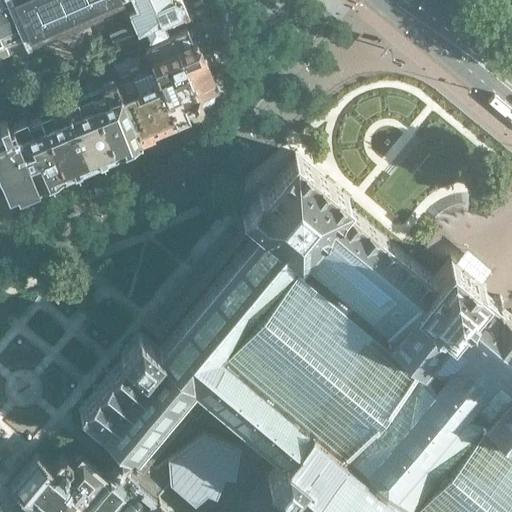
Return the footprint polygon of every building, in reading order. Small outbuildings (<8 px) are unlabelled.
[(27,34),(12,0),(0,0),(0,34),(4,44),(27,34)] [(12,0),(27,34),(32,47),(127,5),(124,0),(12,0)] [(189,17),(181,0),(124,0),(141,37),(189,17)] [(261,45),(271,33),(260,24),(250,36),(261,45)] [(212,81),(207,67),(210,66),(212,62),(209,55),(205,53),(201,55),(195,39),(192,41),(186,26),(142,44),(149,60),(175,120),(177,119),(176,118),(186,114),(188,114),(188,113),(187,111),(185,108),(201,101),(203,100),(204,99),(205,98),(205,96),(206,96),(206,94),(206,92),(206,90),(205,89),(209,87),(210,88),(210,87),(213,82),(213,81),(212,81)] [(175,120),(149,60),(143,63),(146,70),(116,83),(140,138),(142,138),(141,137),(150,133),(152,132),(151,130),(175,120)] [(140,138),(116,83),(116,84),(114,80),(102,85),(104,91),(91,97),(114,150),(140,138)] [(114,150),(91,97),(78,102),(76,97),(64,102),(89,161),(114,150)] [(89,161),(64,102),(49,108),(51,113),(40,118),(63,172),(89,161)] [(63,172),(40,118),(27,124),(25,119),(11,125),(37,182),(37,183),(63,172)] [(37,182),(11,125),(0,129),(0,172),(7,189),(7,190),(7,191),(16,187),(18,191),(37,182)] [(36,452),(9,483),(31,501),(44,511),(111,511),(132,487),(129,484),(135,477),(141,482),(165,479),(194,502),(206,492),(215,495),(224,475),(234,476),(239,444),(202,430),(153,467),(149,464),(145,461),(190,407),(194,411),(195,411),(195,410),(196,410),(196,409),(207,395),(214,401),(219,406),(281,457),(266,474),(267,475),(287,492),(288,491),(300,500),(289,511),(511,511),(511,310),(511,309),(511,308),(510,308),(510,309),(510,310),(500,303),(501,302),(502,302),(502,301),(502,300),(501,300),(501,301),(500,300),(501,299),(501,296),(499,295),(497,295),(496,296),(495,296),(493,295),(493,296),(484,289),(483,288),(482,287),(484,285),(470,274),(463,268),(449,256),(446,260),(433,276),(431,275),(416,263),(346,203),(346,202),(349,198),(294,151),(263,188),(261,188),(258,186),(253,192),(244,203),(238,209),(258,226),(258,227),(196,302),(188,312),(159,346),(158,346),(138,329),(133,335),(123,346),(118,352),(121,355),(121,357),(77,409),(125,450),(121,455),(118,452),(102,472),(80,453),(73,461),(61,452),(51,464),(36,452)] [(170,511),(162,505),(165,502),(154,493),(141,482),(135,477),(129,484),(132,487),(111,511),(170,511)]
